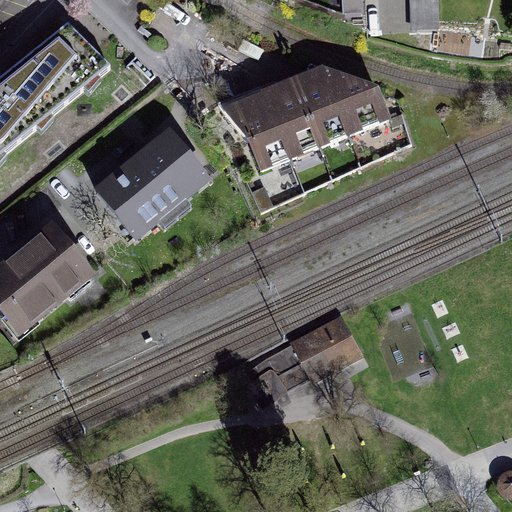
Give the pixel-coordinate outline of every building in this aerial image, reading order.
[(362,13),(362,0),(341,0),(341,13),(362,13)] [(0,161),(113,69),(71,28),(0,85),(0,161)] [(233,116),(261,177),(383,123),(371,96),(323,76),(284,94),(254,107),(233,116)] [(206,187),(168,141),(99,197),(137,243),(206,187)] [(0,321),(15,341),(89,282),(48,231),(0,268),(0,321)] [(341,320),(290,347),(313,389),(363,361),(341,320)] [(266,362),(247,382),(264,409),(308,383),(291,350),(266,362)] [(511,502),(511,473),(508,474),(503,475),(499,478),(497,483),(495,487),(496,492),(498,497),(502,500),(507,502),(509,503),(511,503),(511,502)]
